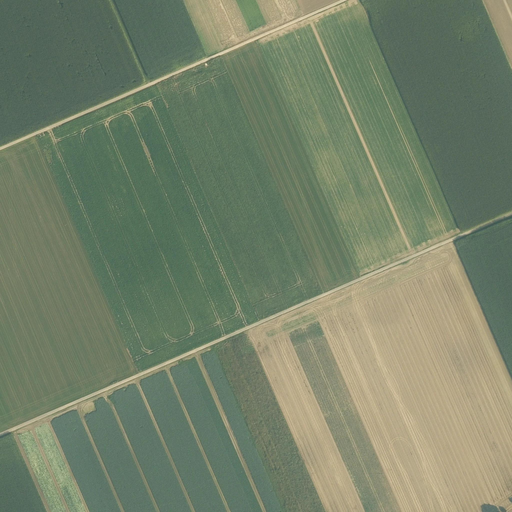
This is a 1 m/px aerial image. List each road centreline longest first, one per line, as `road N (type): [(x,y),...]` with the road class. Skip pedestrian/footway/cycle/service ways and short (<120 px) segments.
road 1 (track): [(511,213),(0,435)]
road 2 (track): [(0,149),(344,0)]
